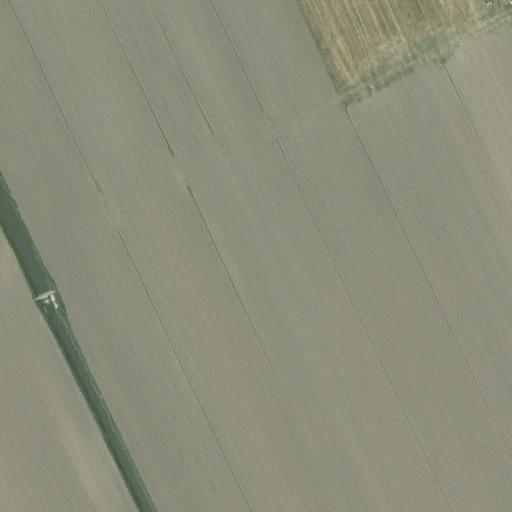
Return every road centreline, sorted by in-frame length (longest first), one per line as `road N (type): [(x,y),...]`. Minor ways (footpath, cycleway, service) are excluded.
road 1 (residential): [(79,183),(469,0)]
road 2 (residential): [(237,511),(220,495),(79,183)]
road 3 (residential): [(266,511),(487,407)]
road 4 (residential): [(79,183),(0,14)]
